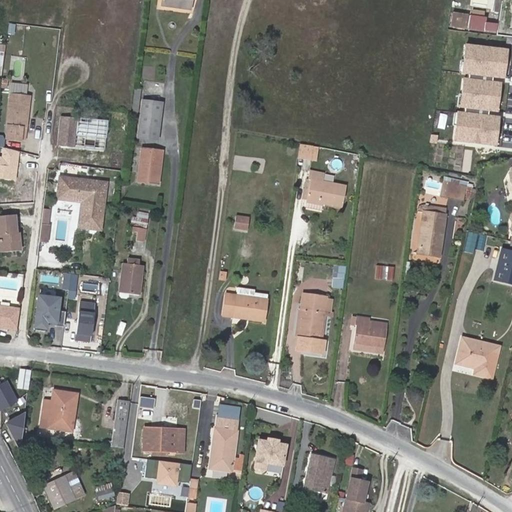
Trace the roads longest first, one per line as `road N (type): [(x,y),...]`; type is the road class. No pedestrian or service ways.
road 1 (residential): [(511,511),(317,403),(233,382),(0,353)]
road 2 (track): [(193,377),(248,0)]
road 3 (unknown): [(438,467),(451,409),(450,364),(495,240)]
